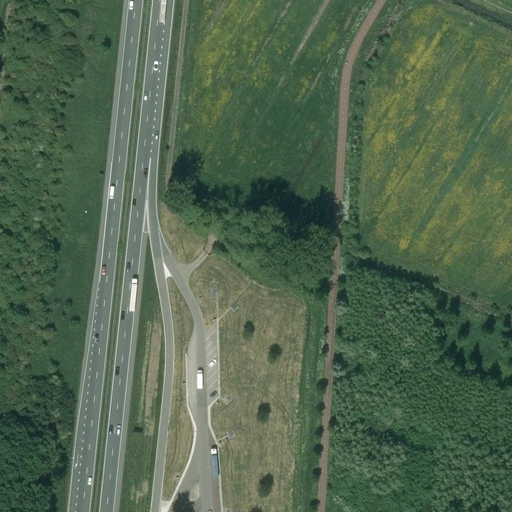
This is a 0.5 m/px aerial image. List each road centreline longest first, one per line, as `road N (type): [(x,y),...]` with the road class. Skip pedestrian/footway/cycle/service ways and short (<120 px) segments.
road 1 (motorway): [(135,0),(82,511)]
road 2 (motorway): [(106,511),(142,158)]
road 3 (track): [(167,183),(186,0)]
road 4 (motorway): [(142,158),(159,0)]
road 5 (track): [(167,183),(173,203),(212,241),(179,281)]
